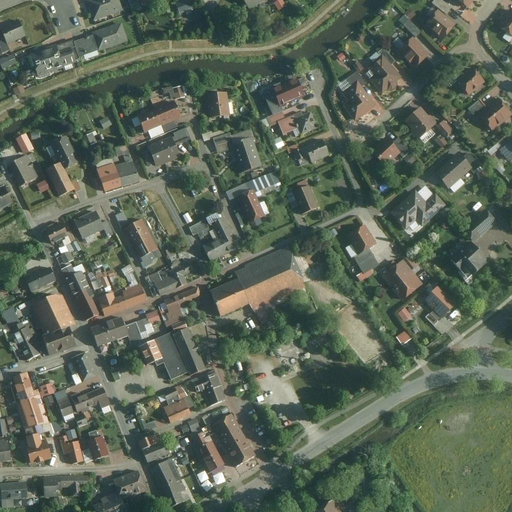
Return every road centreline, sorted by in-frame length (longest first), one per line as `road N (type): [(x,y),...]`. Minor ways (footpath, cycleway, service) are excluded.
road 1 (residential): [(251,258),(357,208),(357,186),(313,76)]
road 2 (residential): [(483,372),(416,385),(274,474)]
road 3 (residential): [(274,474),(219,372),(205,280)]
road 4 (residential): [(355,143),(479,41)]
road 5 (residential): [(158,183),(206,165),(251,258)]
road 6 (track): [(408,390),(355,307),(316,280)]
road 7 (residential): [(137,461),(0,473)]
road 8 (residential): [(137,461),(90,346)]
